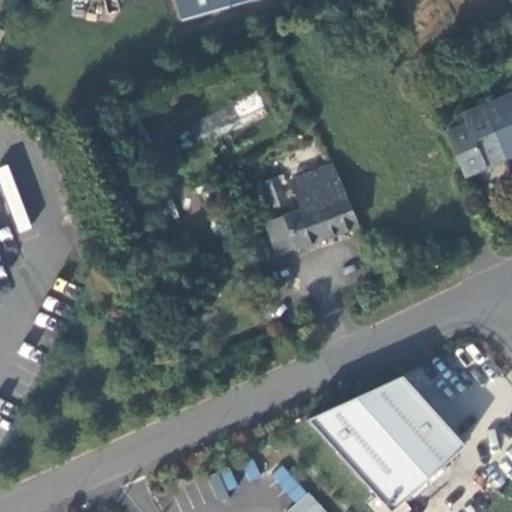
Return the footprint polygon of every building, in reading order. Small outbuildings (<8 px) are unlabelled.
[(463,127),(481,170),(511,156),(511,89),(499,95),(487,67),(462,77),(475,106),(467,109),(463,127)] [(445,136),(462,179),(481,170),(463,127),(445,136)] [(343,187),(329,157),(284,173),(295,205),(343,187)] [(343,187),(295,205),(280,212),(293,247),(357,222),(349,201),(343,187)] [(280,212),(261,224),(273,255),(293,247),(280,212)] [(400,374),(307,417),(390,510),(463,444),(400,374)] [(290,511),(320,511),(307,497),(290,511)]
